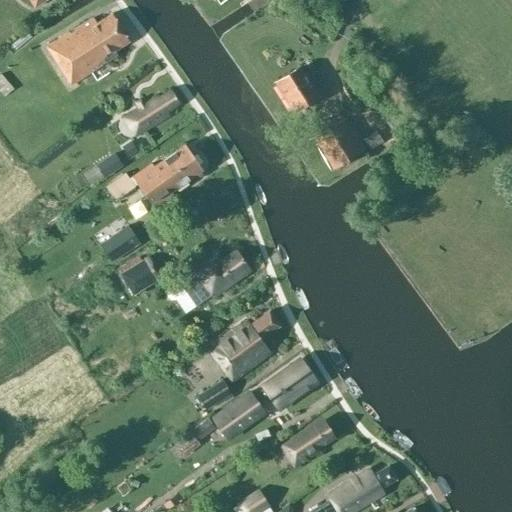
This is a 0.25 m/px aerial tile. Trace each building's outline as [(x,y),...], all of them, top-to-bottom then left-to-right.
[(92,18),(46,48),(70,86),(117,55),(114,51),(129,41),(111,14),(96,24),(92,18)] [(300,68),(275,84),(293,113),(318,97),(300,68)] [(159,100),(158,98),(125,119),(136,137),(168,116),(166,112),(179,104),(171,92),(159,100)] [(365,150),(360,143),(346,120),(314,140),(333,170),(365,150)] [(377,132),(360,143),(365,150),(367,154),(383,143),(377,132)] [(129,161),(141,154),(132,140),(120,148),(129,161)] [(151,164),(132,178),(154,209),(173,196),(171,193),(202,171),(184,146),(154,167),(151,164)] [(104,179),(123,167),(113,153),(95,166),(104,179)] [(135,187),(125,174),(105,187),(115,201),(135,187)] [(97,249),(102,259),(116,252),(111,242),(97,249)] [(211,295),(213,298),(250,272),(238,255),(224,265),(217,255),(194,271),(196,274),(180,286),(195,306),(211,295)] [(148,259),(120,277),(132,297),(160,279),(148,259)] [(245,318),(206,347),(231,383),(270,355),(262,344),(261,342),(280,328),(270,314),(260,321),(252,327),(249,323),(245,318)] [(273,398),(280,408),(315,383),(299,360),(263,386),(264,387),(251,396),(249,393),(213,418),(225,435),(262,409),(261,407),(273,398)] [(205,410),(231,393),(223,381),(197,398),(205,410)] [(316,449),(333,439),(323,423),(283,447),(296,467),(319,453),(316,449)] [(199,442),(188,430),(171,443),(183,456),(199,442)] [(328,499),(309,511),(308,511),(351,511),(383,493),(381,489),(396,480),(388,467),(371,477),(367,470),(326,496),(328,499)] [(241,511),(271,511),(258,490),(236,505),(241,511)]
